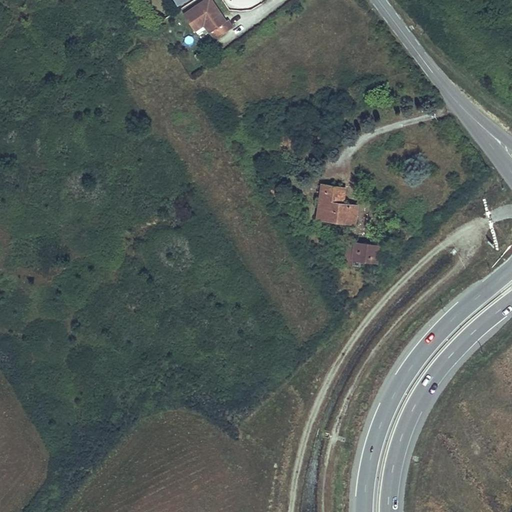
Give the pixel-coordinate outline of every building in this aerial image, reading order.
[(222,23),(216,13),(219,11),(212,0),(204,0),(184,13),(194,29),(204,23),(209,32),(212,30),(217,37),(230,29),(225,21),(222,23)] [(233,27),(222,9),(219,11),(216,13),(222,23),(225,21),(230,29),(233,27)] [(355,224),(357,206),(340,203),(334,203),(337,187),(320,184),(315,217),(355,224)] [(284,198),(277,187),(272,191),(279,202),(284,198)] [(340,203),(343,188),(337,187),(334,203),(340,203)] [(377,262),(379,245),(353,242),(353,239),(347,238),(343,264),(352,265),(353,258),(360,259),(371,261),(377,262)] [(370,268),(371,261),(360,259),(359,266),(370,268)]
